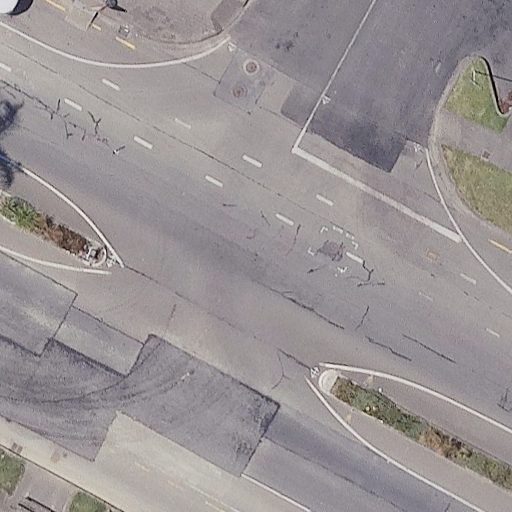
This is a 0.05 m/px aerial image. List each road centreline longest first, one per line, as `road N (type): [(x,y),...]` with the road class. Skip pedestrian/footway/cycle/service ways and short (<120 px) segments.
road 1 (secondary): [(247,242),(511,385)]
road 2 (secondary): [(0,108),(247,242)]
road 3 (residential): [(247,242),(377,0)]
road 4 (secondary): [(401,511),(170,385)]
road 5 (secondary): [(170,385),(0,292)]
road 6 (residential): [(170,385),(247,242)]
